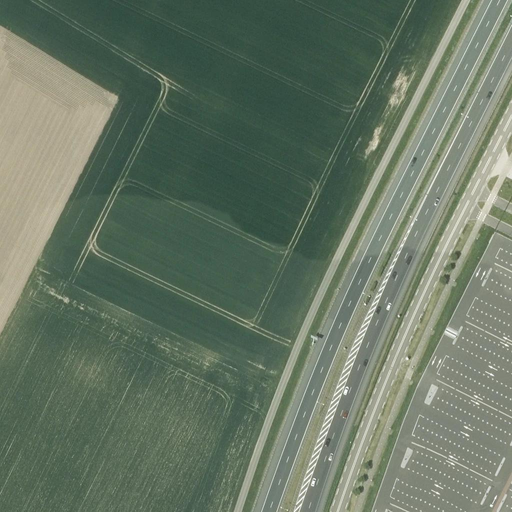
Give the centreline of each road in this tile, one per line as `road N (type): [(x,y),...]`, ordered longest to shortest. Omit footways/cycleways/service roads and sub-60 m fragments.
road 1 (motorway): [(498,0),(372,251),(268,511)]
road 2 (unclassified): [(231,511),(271,395),(460,0)]
road 3 (motorway): [(308,511),(399,275),(511,46)]
road 4 (tertiary): [(337,511),(410,321),(511,114)]
